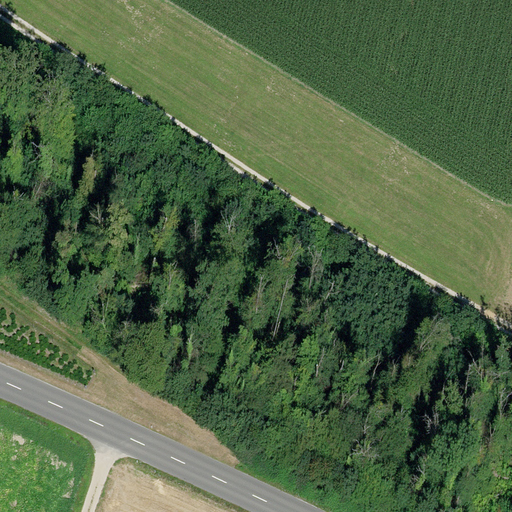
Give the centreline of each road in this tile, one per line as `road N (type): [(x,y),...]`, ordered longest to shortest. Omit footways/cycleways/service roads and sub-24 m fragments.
road 1 (track): [(0,0),(511,325)]
road 2 (tertiary): [(0,382),(280,511)]
